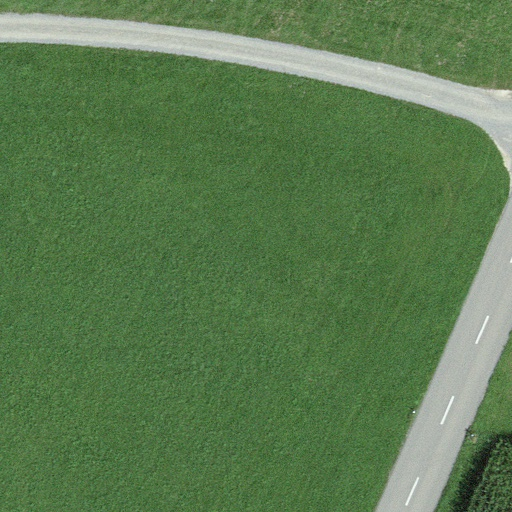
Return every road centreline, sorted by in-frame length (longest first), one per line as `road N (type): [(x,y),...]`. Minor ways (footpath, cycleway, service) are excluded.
road 1 (unclassified): [(0,27),(172,38),(280,55),(511,117)]
road 2 (tertiary): [(511,265),(404,511)]
